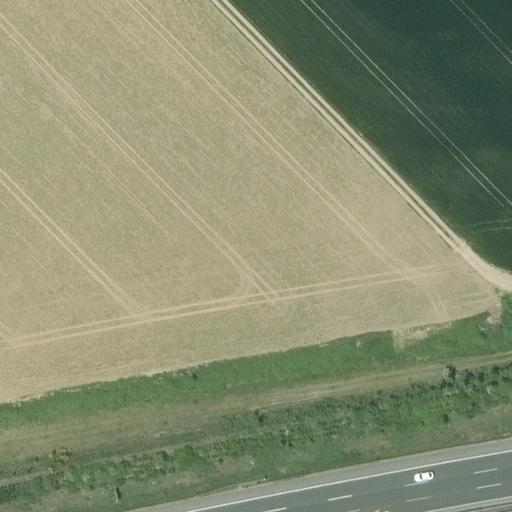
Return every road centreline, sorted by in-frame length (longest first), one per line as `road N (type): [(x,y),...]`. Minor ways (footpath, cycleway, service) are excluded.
road 1 (track): [(216,0),(459,249),(511,280)]
road 2 (motorway): [(511,469),(287,511)]
